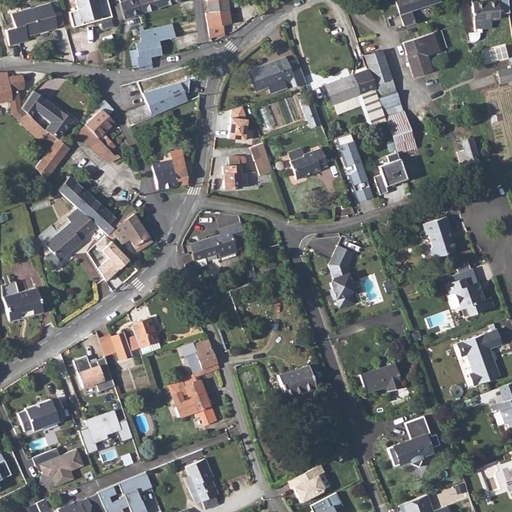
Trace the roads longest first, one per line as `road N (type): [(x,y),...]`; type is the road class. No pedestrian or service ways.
road 1 (residential): [(381,511),(283,227)]
road 2 (residential): [(166,250),(211,336),(276,511)]
road 3 (unclassified): [(0,378),(105,310),(166,250)]
road 4 (residential): [(118,77),(146,192),(178,224)]
road 5 (unclassified): [(192,199),(218,61)]
road 6 (residential): [(409,201),(319,228),(283,227)]
